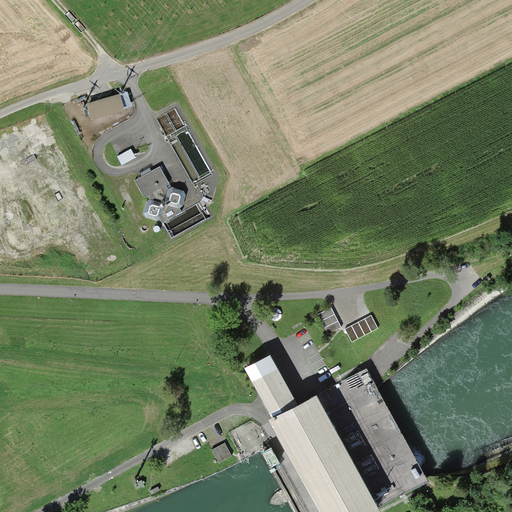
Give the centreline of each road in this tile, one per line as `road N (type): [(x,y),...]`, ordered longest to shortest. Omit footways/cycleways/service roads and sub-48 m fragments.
road 1 (residential): [(0,289),(230,298),(275,341),(301,387)]
road 2 (residential): [(255,28),(0,115)]
road 3 (unclassified): [(254,410),(202,424),(41,511)]
